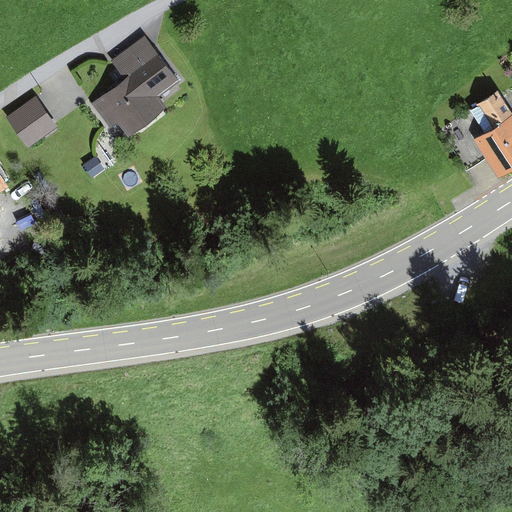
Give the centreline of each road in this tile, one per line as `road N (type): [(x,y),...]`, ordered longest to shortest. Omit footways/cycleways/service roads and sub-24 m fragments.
road 1 (secondary): [(0,363),(186,336),(327,301),(511,201)]
road 2 (unclassified): [(0,102),(67,51),(163,0)]
